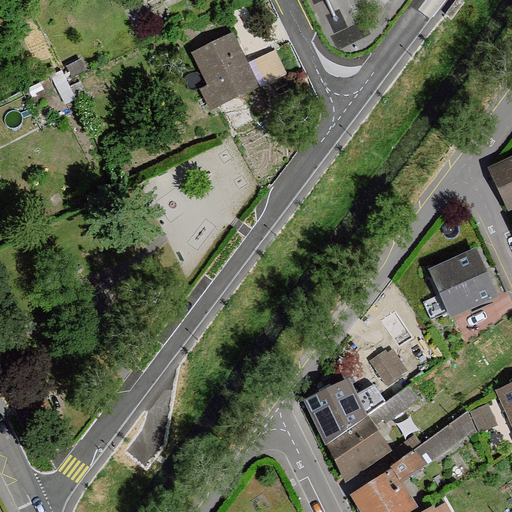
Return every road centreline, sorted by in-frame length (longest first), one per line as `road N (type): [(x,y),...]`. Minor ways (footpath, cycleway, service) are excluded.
road 1 (residential): [(42,511),(348,109)]
road 2 (unclassified): [(275,411),(466,164)]
road 3 (residential): [(348,109),(430,0)]
road 4 (residential): [(348,109),(286,0)]
road 5 (unclassified): [(202,511),(275,411)]
